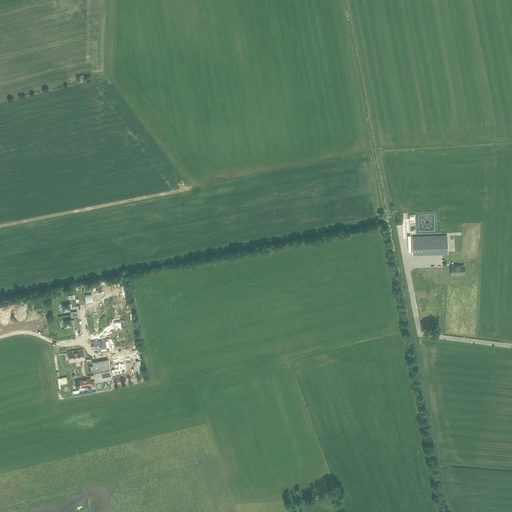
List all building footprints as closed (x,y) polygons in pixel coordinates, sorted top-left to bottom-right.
[(413,237),(413,252),(413,255),(448,254),(447,236),(428,237),(413,237)] [(126,290),(120,292),(123,300),(129,298),(126,290)] [(101,353),(108,351),(106,339),(91,342),(92,350),(100,348),(101,353)] [(70,362),(84,360),(83,349),(68,352),(70,362)] [(111,379),(108,360),(103,360),(92,362),(96,382),(106,380),(111,379)] [(125,365),(118,366),(119,370),(111,372),(112,377),(119,376),(126,375),(125,365)] [(91,380),(79,382),(80,390),(92,388),(91,380)]
